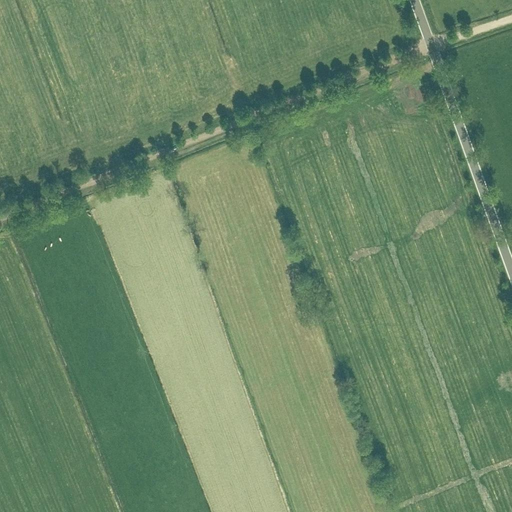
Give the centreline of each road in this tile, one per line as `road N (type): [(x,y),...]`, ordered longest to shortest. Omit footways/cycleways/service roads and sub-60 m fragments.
road 1 (track): [(0,217),(511,17)]
road 2 (unclassified): [(511,281),(414,0)]
